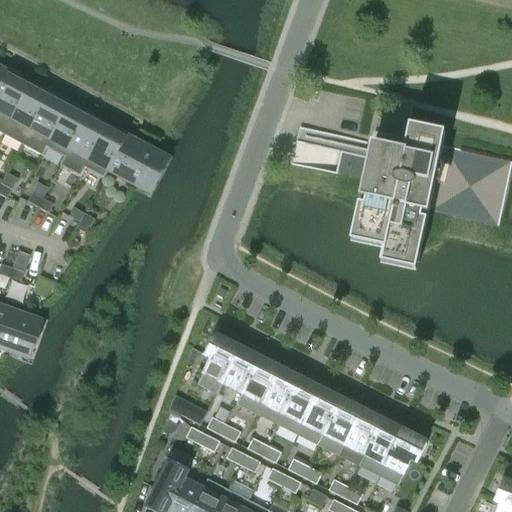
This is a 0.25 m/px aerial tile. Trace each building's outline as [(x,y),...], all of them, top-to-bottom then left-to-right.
[(5,68),(0,65),(0,98),(14,73),(13,72),(10,77),(2,72),(5,68)] [(14,73),(0,98),(0,134),(4,137),(33,83),(32,82),(29,87),(21,83),(24,78),(14,73)] [(43,88),(33,83),(4,137),(23,147),(52,93),(51,93),(49,97),(41,93),(43,88)] [(52,93),(23,147),(42,157),(47,149),(71,103),(70,103),(68,107),(60,103),(62,98),(52,93)] [(81,109),(71,103),(47,149),(64,158),(60,167),(61,167),(88,118),(79,113),(81,109)] [(80,178),(85,169),(107,128),(88,118),(61,167),(80,178)] [(107,128),(85,169),(104,179),(110,167),(124,143),(126,139),(107,128)] [(300,128),(293,164),(340,173),(344,150),(360,153),(362,139),(300,128)] [(375,132),(364,181),(351,245),(383,252),(380,266),(416,274),(418,263),(429,213),(498,227),(511,163),(511,162),(443,147),(445,136),(410,129),(407,139),(375,132)] [(134,148),(124,143),(110,167),(121,173),(118,177),(141,189),(159,156),(136,144),(134,148)] [(2,186),(0,189),(0,198),(7,202),(12,191),(2,186)] [(38,211),(43,200),(32,194),(26,205),(38,211)] [(43,200),(38,211),(48,216),(53,206),(43,200)] [(80,224),(85,215),(74,209),(69,218),(80,224)] [(95,221),(85,215),(80,224),(77,230),(87,235),(95,221)] [(0,275),(9,279),(13,270),(2,266),(0,270),(0,275)] [(24,274),(13,270),(9,279),(21,283),(24,274)] [(0,314),(0,348),(21,356),(34,321),(10,313),(8,317),(0,314)] [(217,395),(239,351),(215,338),(205,357),(211,360),(198,386),(217,395)] [(237,406),(260,361),(253,357),(255,353),(243,348),(241,352),(239,351),(217,395),(218,396),(223,385),(242,394),(236,405),(237,406)] [(257,416),(280,371),(268,364),(268,365),(260,361),(237,406),(257,416)] [(278,426),(300,382),(293,378),(295,374),(284,368),(282,372),(280,371),(257,416),(278,426)] [(298,436),(321,391),(309,385),(308,385),(300,382),(278,426),(298,436)] [(319,447),(341,402),(334,398),(336,395),(325,389),(323,392),(321,391),(298,436),(319,447)] [(339,457),(362,412),(349,406),(341,402),(319,447),(339,457)] [(201,427),(204,421),(206,416),(192,409),(186,420),(201,427)] [(359,467),(382,423),(375,419),(377,415),(365,409),(364,413),(362,412),(339,457),(359,467)] [(221,438),(226,427),(212,420),(207,430),(221,438)] [(382,423),(359,467),(380,478),(402,433),(402,432),(390,426),(390,427),(382,423)] [(241,434),(226,427),(221,438),(235,445),(241,434)] [(186,440),(200,447),(205,436),(191,429),(186,440)] [(402,433),(380,478),(399,487),(412,462),(417,464),(427,445),(402,433)] [(205,436),(200,447),(214,454),(220,444),(205,436)] [(262,458),(267,448),(253,440),(247,451),(262,458)] [(267,448),(262,458),(276,466),(281,455),(267,448)] [(226,460),(241,468),(246,457),(232,450),(226,460)] [(246,457),(241,468),(255,475),(260,464),(246,457)] [(302,479),(308,468),(293,461),(288,472),(302,479)] [(146,510),(150,511),(166,511),(187,472),(170,463),(146,510)] [(308,468),(302,479),(316,486),(322,476),(308,468)] [(281,488),(287,478),(272,470),(267,481),(281,488)] [(232,491),(252,498),(256,488),(247,484),(250,475),(240,471),(232,491)] [(192,511),(207,482),(202,491),(183,482),(188,472),(187,472),(166,511),(192,511)] [(287,478),(281,488),(296,496),(301,485),(287,478)] [(192,511),(217,511),(228,493),(207,482),(192,511)] [(343,500),(348,489),(334,482),(329,492),(343,500)] [(511,511),(511,486),(503,483),(495,503),(500,505),(497,511),(511,511)] [(348,489),(343,500),(357,507),(363,496),(348,489)] [(327,498),(313,491),(308,502),(322,509),(327,498)] [(228,493),(217,511),(243,511),(248,503),(228,493)] [(346,511),(348,509),(333,502),(328,511),(346,511)] [(243,511),(265,511),(248,503),(243,511)]
